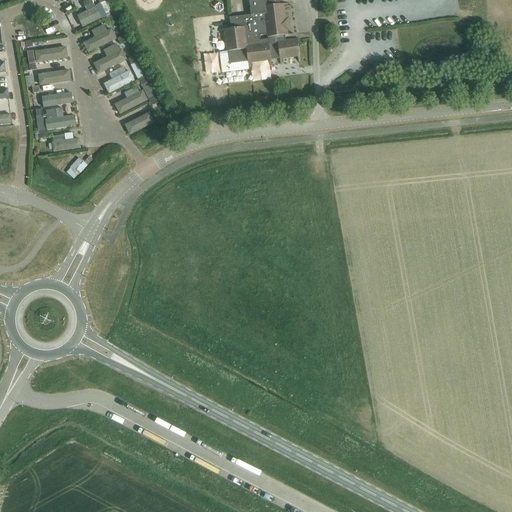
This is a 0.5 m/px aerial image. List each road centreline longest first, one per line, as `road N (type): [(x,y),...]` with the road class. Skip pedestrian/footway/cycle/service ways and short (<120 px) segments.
road 1 (residential): [(17,192),(26,138),(6,20),(12,10),(42,2),(54,8),(126,144),(147,168)]
road 2 (tertiary): [(147,168),(222,138),(511,105)]
road 3 (secondary): [(405,511),(77,340)]
